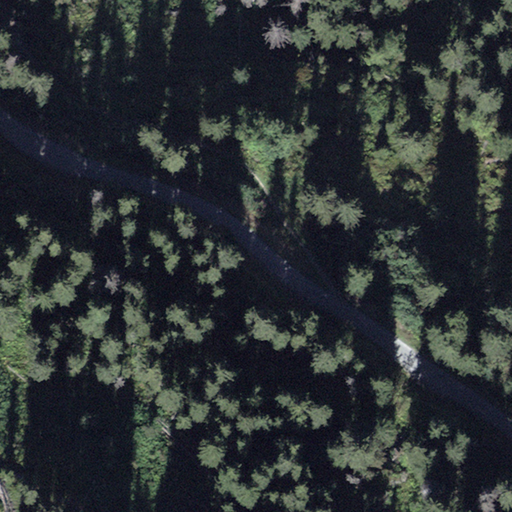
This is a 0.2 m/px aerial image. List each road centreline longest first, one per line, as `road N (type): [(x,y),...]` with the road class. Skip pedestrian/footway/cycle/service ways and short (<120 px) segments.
road 1 (track): [(0,119),(42,144),(222,213),(331,303)]
road 2 (track): [(331,303),(511,435)]
